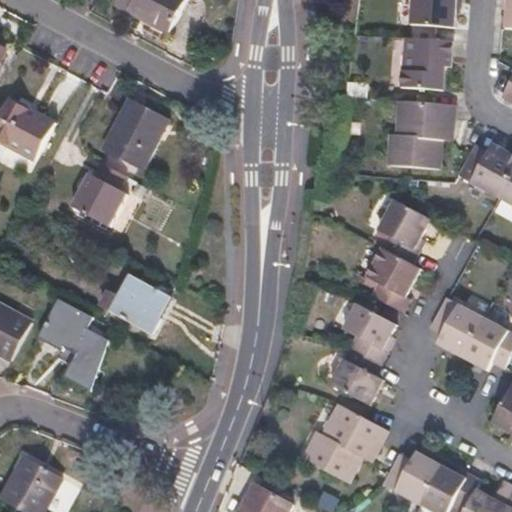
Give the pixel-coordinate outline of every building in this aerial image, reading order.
[(190,0),(120,0),(120,2),(174,31),(190,0)] [(411,0),(409,26),(435,28),(454,29),(456,0),(411,0)] [(434,42),(401,40),(398,88),(430,90),(442,91),(446,43),(434,42)] [(511,76),(501,97),(511,103),(511,76)] [(58,123),(12,98),(0,120),(0,141),(37,161),(58,123)] [(172,122),(134,102),(107,151),(145,171),(172,122)] [(429,105),(397,103),(395,136),(389,135),(388,165),(438,169),(440,132),(451,133),(453,107),(429,105)] [(475,145),(469,156),(458,177),(498,199),(511,172),(511,155),(493,145),(488,153),(475,145)] [(96,177),(91,174),(73,208),(111,229),(128,195),(120,191),(127,177),(102,164),(96,177)] [(511,172),(498,199),(511,205),(511,172)] [(394,202),(378,233),(388,238),(382,250),(411,266),(418,254),(414,252),(431,222),(405,208),(394,202)] [(411,266),(382,250),(367,277),(378,283),(370,297),(380,302),(402,314),(409,301),(404,298),(419,271),(411,266)] [(121,298),(123,299),(115,314),(154,335),(162,319),(156,315),(167,295),(132,276),(121,298)] [(483,318),(446,298),(429,330),(441,337),(437,345),(462,359),(483,318)] [(61,300),(40,339),(64,351),(60,359),(70,364),(63,376),(91,390),(111,339),(91,328),(96,318),(61,300)] [(35,324),(0,305),(0,354),(14,362),(35,324)] [(343,328),(356,335),(349,348),(351,349),(380,365),(386,354),(382,351),(395,327),(373,315),(356,305),(343,328)] [(511,353),(511,333),(483,318),(462,359),(489,373),(493,364),(503,370),(510,357),(511,353)] [(380,365),(351,349),(332,383),(373,406),(385,382),(374,377),(380,365)] [(511,389),(494,425),(511,434),(511,389)] [(326,434),(320,431),(305,459),(348,483),(366,449),(376,455),(382,445),(388,433),(365,420),(340,407),(326,434)] [(43,511),(63,475),(26,454),(1,499),(24,511),(43,511)] [(402,457),(390,478),(386,485),(423,506),(444,467),(419,454),(413,463),(402,457)] [(468,481),(444,467),(423,506),(434,511),(453,511),(456,507),(465,511),(466,511),(478,491),(482,483),(470,477),(468,481)] [(478,491),(466,511),(505,511),(511,500),(511,486),(506,483),(495,500),(478,491)] [(289,511),(293,506),(255,485),(240,511),(289,511)]
